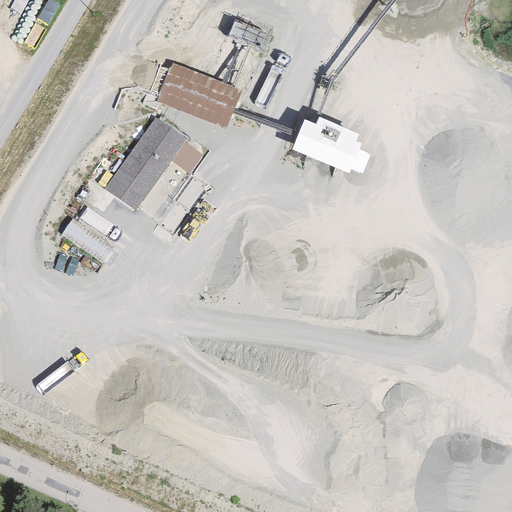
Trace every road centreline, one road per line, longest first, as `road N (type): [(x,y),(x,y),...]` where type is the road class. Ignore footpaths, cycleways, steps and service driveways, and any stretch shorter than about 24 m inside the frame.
road 1 (unclassified): [(83,0),(0,136)]
road 2 (residential): [(0,457),(117,511)]
